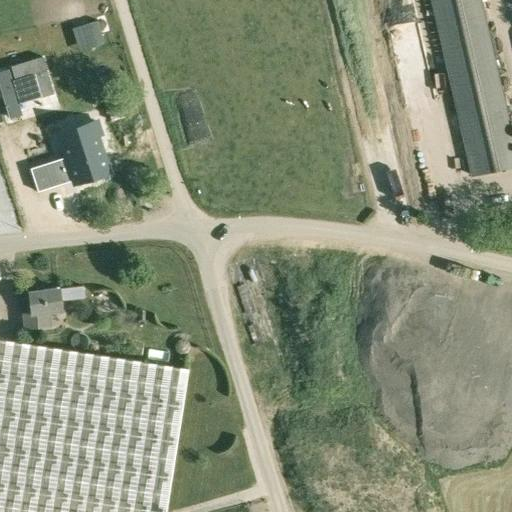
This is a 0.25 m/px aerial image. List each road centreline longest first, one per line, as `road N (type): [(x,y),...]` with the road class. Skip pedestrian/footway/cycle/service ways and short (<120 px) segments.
road 1 (unclassified): [(511,264),(299,225),(192,229)]
road 2 (unclassified): [(280,511),(192,229)]
